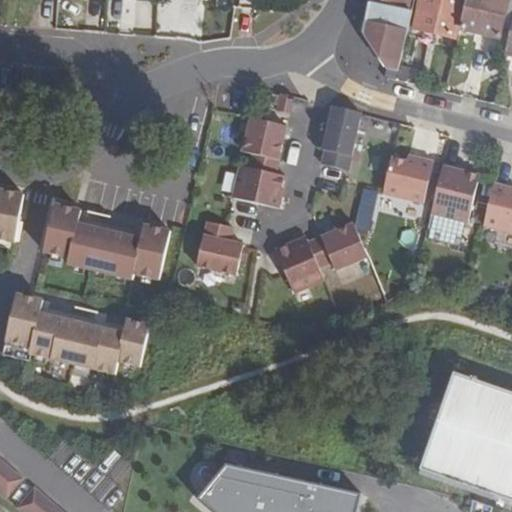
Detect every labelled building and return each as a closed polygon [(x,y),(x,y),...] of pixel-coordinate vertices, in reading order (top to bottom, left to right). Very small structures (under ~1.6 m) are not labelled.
[(389,68),(387,77),(396,80),(415,0),(382,0),(382,1),(396,4),(395,10),(373,5),(365,34),(389,68)] [(456,39),(465,0),(421,0),(415,29),(456,39)] [(468,0),(462,29),(502,39),(511,0),(468,0)] [(509,40),(511,27),(511,0),(502,39),(509,40)] [(281,96),(265,92),(262,102),(278,106),(281,96)] [(291,113),(294,97),(281,94),(281,96),(279,105),(277,110),(291,113)] [(326,150),(323,164),(349,170),(362,113),(334,106),(324,150),(326,150)] [(250,168),(277,174),(288,126),(251,118),(244,151),(253,153),(250,168)] [(393,156),(384,192),(426,202),(436,161),(410,155),(408,160),(393,156)] [(445,163),(433,213),(470,222),(481,175),(460,170),(460,167),(445,163)] [(280,208),(288,176),(277,174),(250,168),(240,166),(233,198),(260,204),(280,208)] [(485,224),(511,230),(511,187),(496,183),(485,224)] [(0,238),(20,242),(28,193),(0,187),(0,238)] [(373,227),(382,192),(370,189),(361,224),(373,227)] [(164,278),(175,231),(140,223),(138,229),(91,218),(92,212),(61,205),(50,252),(74,258),(73,264),(136,278),(137,272),(164,278)] [(234,228),(208,222),(197,267),(238,276),(245,246),(231,241),(234,228)] [(370,260),(356,226),(310,243),(315,255),(321,268),(333,263),(336,272),(370,260)] [(307,237),(277,250),(281,260),(292,285),(296,294),(326,281),(321,268),(315,255),(310,243),(307,237)] [(58,303),(23,295),(10,355),(35,360),(36,353),(122,372),(124,360),(146,365),(155,322),(135,318),(132,332),(55,316),(58,303)] [(511,393),(455,373),(420,470),(511,502),(511,393)] [(27,484),(0,459),(0,495),(9,504),(27,484)] [(358,511),(361,502),(229,469),(196,506),(203,511),(358,511)] [(59,511),(41,495),(26,511),(59,511)]
